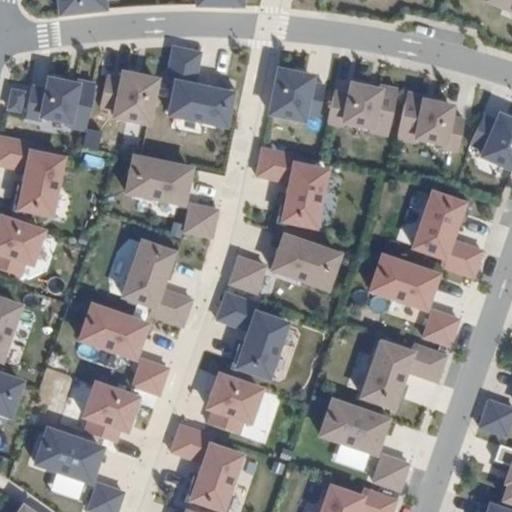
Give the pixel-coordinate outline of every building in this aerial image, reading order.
[(64,0),(66,14),(109,9),(107,0),(64,0)] [(200,0),(201,8),(243,9),(249,9),(249,0),(200,0)] [(511,13),(511,0),(490,0),(489,4),(511,13)] [(204,51),(177,45),(170,80),(179,82),(173,112),(229,124),(235,93),(236,87),(213,82),(212,87),(198,84),(204,51)] [(270,119),(303,126),(304,120),(319,123),(325,92),(311,89),(312,83),(279,76),(270,119)] [(156,86),(123,80),(122,85),(108,83),(102,114),(116,116),(115,123),(148,130),(156,86)] [(14,82),(7,109),(24,113),(31,86),(14,82)] [(86,135),(95,90),(78,86),(77,92),(50,86),(48,96),(33,93),(27,124),(42,126),(42,123),(70,128),(69,132),(86,135)] [(388,140),(398,95),(379,91),(379,95),(351,90),(349,100),(334,97),(328,128),(344,131),(345,127),(371,132),(370,137),(388,140)] [(425,102),(407,98),(398,144),(416,148),(417,143),(443,148),(442,153),(458,156),(464,125),(450,122),(452,112),(424,106),(425,102)] [(484,156),(482,161),(511,174),(511,126),(500,121),(497,127),(483,121),(471,150),(484,156)] [(52,222),(63,165),(31,159),(33,150),(0,143),(0,172),(28,178),(25,192),(19,191),(14,214),(52,222)] [(297,162),(263,155),(257,182),(290,189),(287,204),(282,203),(278,225),(284,227),(315,233),(326,177),(295,171),(297,162)] [(183,210),(190,175),(134,164),(127,199),(183,210)] [(440,272),(474,283),(483,257),(451,246),(455,231),(460,233),(468,211),(462,209),(432,199),(414,253),(443,263),(440,272)] [(185,238),(213,244),(218,216),(191,211),(185,238)] [(0,230),(0,275),(22,283),(27,268),(33,270),(44,239),(2,225),(0,230)] [(327,294),(339,261),(284,242),(273,276),(327,294)] [(184,333),(193,307),(161,296),(166,281),(170,283),(178,261),(172,259),(142,249),(124,303),(153,313),(151,322),(184,333)] [(266,273),(239,263),(230,290),(257,299),(266,273)] [(426,314),(437,281),(383,263),(371,296),(426,314)] [(260,311),(227,299),(218,326),(250,337),(245,351),(240,349),(233,371),(239,373),(268,383),(287,330),(257,320),(260,311)] [(0,366),(2,367),(20,313),(0,306),(0,366)] [(136,364),(147,331),(93,313),(82,346),(136,364)] [(450,352),(459,325),(433,316),(424,342),(450,352)] [(438,388),(447,361),(414,350),(411,358),(381,348),(363,402),(393,412),(398,414),(406,392),(401,391),(406,377),(438,388)] [(134,393),(160,402),(169,375),(144,366),(134,393)] [(0,381),(0,418),(11,422),(22,389),(0,381)] [(245,426),(250,428),(261,396),(220,382),(209,414),(215,416),(210,430),(240,440),(245,426)] [(97,390),(86,422),(91,424),(86,439),(117,449),(121,435),(127,437),(138,405),(97,390)] [(511,425),(511,414),(489,406),(480,433),(506,442),(511,425)] [(376,459),(387,425),(333,407),(321,440),(376,459)] [(215,443),(182,432),(173,458),(205,469),(200,483),(195,482),(188,504),(193,506),(212,511),(224,511),(242,462),(212,452),(215,443)] [(91,488),(103,455),(48,436),(37,470),(91,488)] [(504,505),(511,507),(511,454),(500,450),(495,465),(511,470),(511,471),(507,488),(510,489),(504,505)] [(401,496),(410,470),(383,461),(374,487),(401,496)] [(120,511),(125,499),(99,490),(91,511),(120,511)] [(395,511),(398,506),(364,494),(361,503),(332,493),(324,511),(395,511)]
